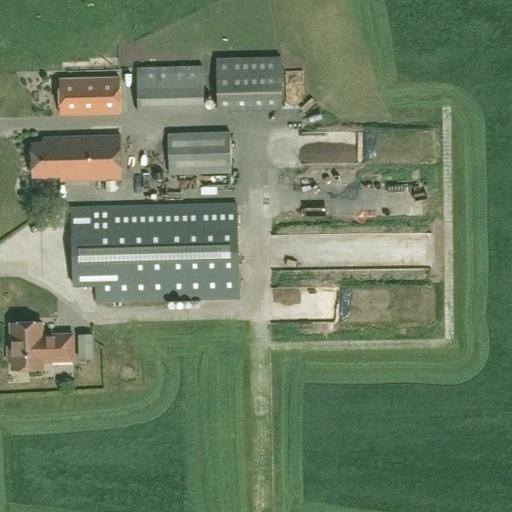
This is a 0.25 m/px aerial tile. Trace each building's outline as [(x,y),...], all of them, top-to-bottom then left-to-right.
[(281,58),(217,59),(218,111),(282,109),(281,58)] [(136,61),(138,112),(170,112),(169,60),(136,61)] [(119,78),(59,80),(60,115),(120,113),(119,78)] [(307,159),(409,156),(408,141),(387,141),(387,136),(362,137),(361,130),(350,131),(350,135),(307,136),(307,159)] [(168,134),(169,174),(231,173),(230,132),(168,134)] [(60,181),(121,179),(120,135),(42,138),(43,143),(31,143),(32,177),(60,177),(60,181)] [(237,203),(93,207),(70,207),(72,287),(95,286),(96,302),(239,298),(237,203)] [(314,236),(315,247),(338,246),(337,235),(314,236)] [(290,286),(291,315),(344,315),(344,286),(290,286)] [(11,323),(12,360),(12,369),(42,368),(42,361),(73,360),(72,334),(48,335),(48,338),(41,338),(41,322),(11,323)] [(81,326),(81,353),(94,353),(95,327),(81,326)]
